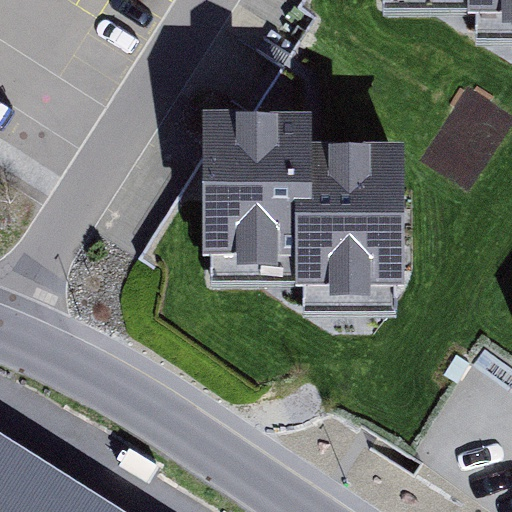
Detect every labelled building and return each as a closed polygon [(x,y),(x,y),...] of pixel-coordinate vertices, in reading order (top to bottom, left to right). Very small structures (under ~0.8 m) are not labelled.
[(375,0),(376,11),(410,11),(410,25),(451,25),(450,12),(468,11),(468,0),(375,0)] [(511,0),(468,0),(468,11),(468,41),(500,41),(500,55),(511,55),(511,0)] [(202,141),(204,286),(238,286),(238,300),(278,300),(278,286),(296,286),(296,232),(314,232),(314,173),(313,140),(202,141)] [(296,286),(296,316),(328,316),(328,330),(373,330),(372,315),(407,314),(406,172),(314,173),(314,232),(296,232),(296,286)] [(0,511),(137,511),(0,425),(0,511)]
